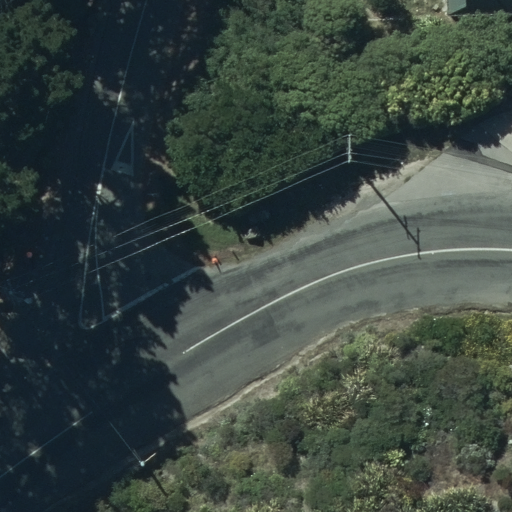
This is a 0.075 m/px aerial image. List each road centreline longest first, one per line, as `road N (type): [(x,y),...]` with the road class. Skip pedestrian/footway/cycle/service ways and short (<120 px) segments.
road 1 (unclassified): [(92,408),(188,346),(337,271),(408,253),(511,253)]
road 2 (residential): [(146,0),(100,175),(92,408)]
